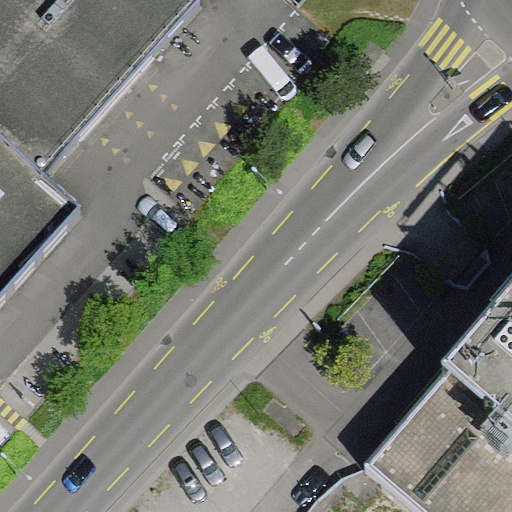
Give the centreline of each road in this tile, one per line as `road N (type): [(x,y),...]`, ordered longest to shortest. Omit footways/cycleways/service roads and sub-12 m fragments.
road 1 (primary): [(365,183),(61,511)]
road 2 (primary): [(474,0),(451,53),(365,183)]
road 3 (primary): [(365,183),(511,84)]
